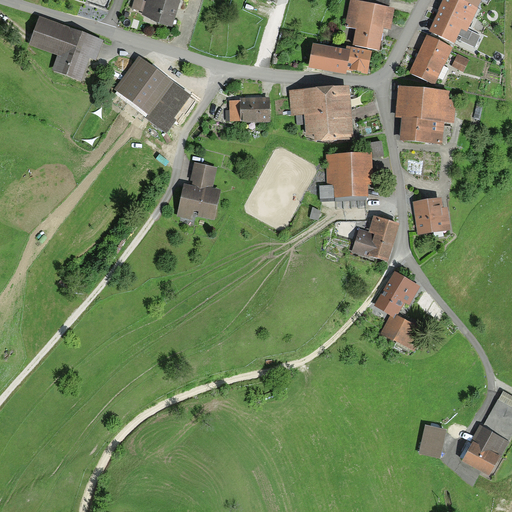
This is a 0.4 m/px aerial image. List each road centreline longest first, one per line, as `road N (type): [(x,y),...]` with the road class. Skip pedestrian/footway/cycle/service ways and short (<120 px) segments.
road 1 (track): [(82,511),(104,460),(136,422),(204,389),(310,357),(404,254)]
road 2 (unclassified): [(379,82),(220,68),(0,0)]
road 3 (track): [(0,402),(155,211)]
road 4 (residential): [(379,82),(404,254)]
road 5 (track): [(0,509),(118,439)]
